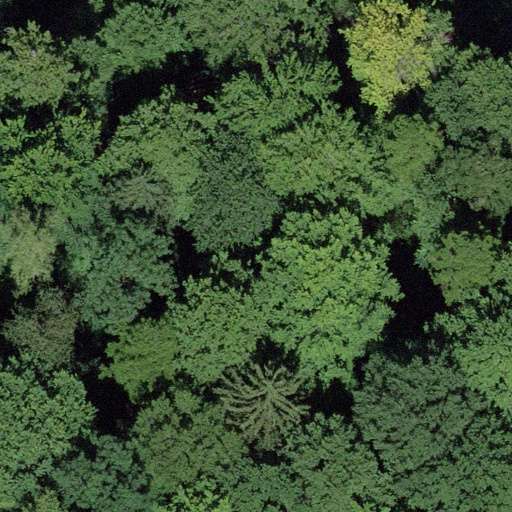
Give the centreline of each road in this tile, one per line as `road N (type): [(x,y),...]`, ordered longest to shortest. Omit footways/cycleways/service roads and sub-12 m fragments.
road 1 (track): [(0,186),(358,81),(447,39),(491,0)]
road 2 (track): [(358,81),(183,0)]
road 3 (track): [(358,81),(511,153)]
road 4 (track): [(0,84),(45,48),(85,0)]
